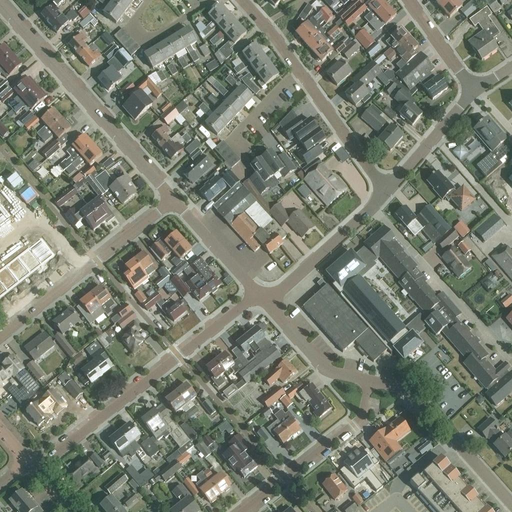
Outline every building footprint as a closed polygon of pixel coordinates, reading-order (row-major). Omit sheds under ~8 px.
[(50,0),(50,1),(53,4),(40,16),(51,27),(61,18),(56,13),(59,11),(57,8),(66,0),(50,0)] [(114,0),(111,4),(124,14),(132,3),(127,0),(114,0)] [(357,0),(339,0),(339,1),(344,6),(350,1),(352,4),(338,17),(343,22),(360,7),(355,2),(357,0)] [(372,21),(387,7),(383,3),(385,2),(385,1),(383,0),(376,0),(368,7),(372,12),(364,19),(368,24),(372,21)] [(432,0),(440,8),(449,0),(432,0)] [(455,0),(449,0),(440,8),(449,18),(462,7),(455,0)] [(467,17),(479,6),(478,5),(482,3),(479,0),(473,0),(474,0),(461,11),(467,17)] [(494,14),(501,9),(496,2),(489,7),(494,14)] [(116,24),(124,14),(111,4),(104,14),(104,15),(113,21),(116,24)] [(304,11),(308,14),(312,8),(308,5),(304,11)] [(199,35),(203,39),(218,26),(229,16),(220,6),(209,17),(213,22),(201,33),(199,35)] [(360,7),(343,22),(347,27),(364,12),(360,7)] [(390,11),(387,7),(372,21),(368,24),(377,33),(395,16),(396,14),(392,10),(390,11)] [(500,34),(487,17),(492,14),(487,8),(469,20),(474,27),(478,24),(483,32),(468,43),(481,61),(497,50),(491,41),(500,34)] [(84,20),(90,14),(91,14),(87,9),(79,15),(84,20)] [(304,44),(321,28),(319,26),(324,22),(326,24),(332,18),(324,9),(296,34),(304,44)] [(62,17),(61,18),(51,27),(57,34),(73,20),(74,21),(78,18),(72,11),(67,16),(67,17),(64,20),(62,17)] [(191,18),(195,26),(207,19),(203,12),(191,18)] [(98,24),(90,14),(84,20),(78,24),(83,29),(90,23),(94,27),(98,24)] [(218,26),(226,36),(238,25),(229,16),(218,26)] [(238,25),(226,36),(231,40),(226,45),(230,50),(235,45),(247,35),(238,25)] [(336,36),(341,32),(339,29),(337,27),(332,31),(336,36)] [(323,43),(319,38),(325,33),(321,28),(304,44),(313,53),(323,43)] [(118,42),(127,34),(123,29),(113,37),(118,42)] [(186,49),(185,49),(194,64),(199,60),(190,46),(196,42),(188,29),(177,36),(186,49)] [(366,51),(375,43),(363,30),(354,38),(366,51)] [(409,39),(400,30),(391,38),(394,42),(390,47),(391,48),(383,55),(387,59),(409,39)] [(321,62),(327,58),(332,53),(328,49),(334,43),(332,40),(336,36),(332,31),(327,35),(329,38),(323,43),(313,53),(321,62)] [(78,57),(87,49),(82,44),(86,40),(81,34),(77,38),(68,45),(78,57)] [(127,34),(118,42),(122,47),(131,39),(127,34)] [(214,47),(221,40),(217,35),(209,42),(214,47)] [(175,56),(185,49),(186,49),(177,36),(166,42),(175,56)] [(127,52),(136,44),(131,39),(122,47),(127,52)] [(417,48),(409,39),(394,52),(402,60),(395,66),(400,71),(416,56),(412,52),(417,48)] [(346,48),(341,53),(347,61),(360,50),(359,48),(361,47),(355,40),(346,48)] [(164,63),(175,56),(166,42),(155,49),(164,63)] [(345,47),(341,43),(333,50),(337,54),(345,47)] [(376,43),(365,52),(370,59),(381,49),(376,43)] [(122,49),(117,44),(114,46),(111,49),(107,45),(102,49),(106,53),(104,55),(109,62),(120,52),(122,49)] [(136,44),(127,52),(131,57),(140,48),(136,44)] [(204,58),(210,54),(204,45),(199,49),(204,58)] [(234,53),(230,50),(226,45),(218,52),(226,60),(234,53)] [(250,65),(263,56),(255,45),(242,55),(250,65)] [(0,66),(12,56),(4,46),(0,49),(0,66)] [(87,49),(78,57),(88,68),(97,60),(96,60),(101,56),(96,51),(92,55),(87,49)] [(153,70),(164,63),(155,49),(145,56),(153,70)] [(119,52),(114,57),(124,68),(132,61),(122,50),(119,52)] [(433,70),(420,54),(391,81),(401,90),(402,89),(411,98),(417,91),(413,88),(433,70)] [(0,66),(0,74),(4,71),(9,77),(22,66),(12,56),(0,66)] [(258,75),(270,66),(263,56),(250,65),(258,75)] [(183,70),(188,67),(183,58),(178,61),(183,70)] [(336,86),(350,74),(340,63),(326,75),(336,86)] [(364,104),(370,98),(367,95),(371,92),(366,86),(381,72),(372,63),(351,82),(355,86),(345,96),(355,107),(361,101),(364,104)] [(237,75),(245,69),(242,64),(233,70),(237,75)] [(172,77),(177,73),(172,65),(167,68),(172,77)] [(98,80),(108,91),(121,80),(116,75),(120,72),(114,66),(98,80)] [(270,66),(258,75),(261,80),(257,83),(261,89),(278,77),(270,66)] [(220,80),(228,72),(223,67),(215,75),(220,80)] [(161,84),(167,80),(161,71),(155,74),(161,84)] [(435,81),(429,73),(421,81),(425,87),(424,89),(433,101),(447,90),(438,78),(435,81)] [(244,85),(249,81),(253,79),(249,74),(241,80),(244,85)] [(23,101),(38,87),(29,77),(14,91),(19,97),(10,105),(13,109),(23,101)] [(236,83),(229,77),(225,81),(232,88),(236,83)] [(216,82),(211,78),(207,82),(212,86),(228,102),(223,107),(235,117),(243,108),(232,97),(216,82)] [(161,95),(147,79),(127,96),(131,101),(123,108),(134,121),(151,106),(140,94),(146,89),(156,99),(161,95)] [(0,93),(9,86),(5,81),(0,84),(0,93)] [(249,81),(244,85),(256,96),(260,91),(249,81)] [(125,97),(135,88),(130,83),(120,91),(125,97)] [(389,95),(397,87),(391,83),(384,91),(389,95)] [(12,110),(16,115),(23,109),(25,109),(28,107),(31,111),(47,97),(38,87),(23,101),(13,109),(12,110)] [(232,97),(243,108),(252,99),(241,88),(237,92),(232,97)] [(411,98),(402,89),(401,90),(393,99),(405,108),(399,115),(412,126),(422,115),(412,106),(415,102),(411,98)] [(215,107),(219,102),(211,95),(207,100),(215,107)] [(164,114),(171,107),(168,104),(160,110),(164,114)] [(206,116),(210,111),(203,104),(198,109),(206,116)] [(390,152),(402,137),(379,117),(382,114),(373,105),(361,118),(382,137),(378,141),(390,152)] [(226,127),(235,117),(223,107),(214,116),(226,127)] [(392,121),(397,116),(387,107),(383,112),(392,121)] [(167,126),(179,116),(172,108),(160,118),(167,126)] [(40,139),(62,119),(53,110),(41,121),(45,127),(41,130),(36,135),(40,139)] [(24,127),(34,118),(29,112),(19,121),(24,127)] [(217,136),(226,127),(214,116),(206,125),(217,136)] [(31,129),(40,121),(35,117),(27,125),(31,129)] [(62,119),(40,139),(44,144),(49,139),(53,136),(58,141),(71,129),(62,119)] [(300,143),(317,130),(310,120),(302,126),(297,119),(282,130),(290,141),(295,137),(300,143)] [(506,141),(487,119),(473,131),(492,153),(476,167),(486,178),(502,165),(499,162),(506,157),(508,160),(511,155),(511,139),(510,137),(506,141)] [(161,150),(170,142),(165,136),(169,133),(164,127),(160,131),(160,130),(151,138),(161,150)] [(317,130),(300,143),(304,149),(299,153),(307,164),(322,154),(317,146),(325,140),(317,130)] [(170,142),(161,150),(171,161),(180,153),(179,153),(184,149),(181,146),(184,142),(181,139),(177,135),(170,142)] [(186,135),(181,139),(184,142),(187,145),(191,141),(186,135)] [(71,148),(67,143),(54,154),(59,159),(66,153),(70,158),(66,162),(65,161),(58,167),(63,173),(65,171),(71,166),(93,146),(84,136),(71,148)] [(190,156),(201,146),(196,140),(194,142),(185,150),(190,156)] [(61,147),(56,141),(42,153),(48,159),(54,154),(61,147)] [(214,150),(218,155),(227,146),(223,141),(217,147),(214,150)] [(93,146),(71,166),(75,170),(85,162),(89,166),(89,167),(102,155),(93,146)] [(232,151),(227,146),(218,155),(222,160),(232,151)] [(198,150),(189,157),(193,162),(202,154),(198,150)] [(236,156),(232,151),(222,160),(227,164),(236,156)] [(261,159),(273,177),(280,173),(284,178),(295,170),(284,155),(277,160),(271,152),(261,159)] [(240,161),(236,156),(227,164),(231,169),(240,161)] [(210,164),(202,157),(183,175),(190,183),(190,182),(192,185),(207,171),(205,169),(210,164)] [(267,182),(273,177),(261,159),(250,167),(256,175),(249,180),(260,195),(271,187),(267,182)] [(301,170),(306,177),(321,164),(317,159),(301,170)] [(328,173),(323,167),(324,166),(322,164),(304,180),(327,207),(346,191),(337,181),(336,181),(332,177),(333,175),(330,172),(328,173)] [(71,166),(65,171),(69,176),(75,170),(71,166)] [(96,172),(91,167),(83,174),(81,173),(72,181),(75,185),(84,177),(86,179),(96,172)] [(301,181),(306,177),(302,171),(297,174),(301,181)] [(121,205),(135,195),(127,184),(130,182),(126,176),(115,185),(105,172),(98,177),(95,172),(91,176),(105,194),(110,190),(121,205)] [(438,172),(427,182),(434,190),(433,190),(442,200),(445,198),(448,202),(451,200),(461,212),(474,201),(463,188),(456,193),(454,190),(445,179),(444,179),(438,172)] [(232,190),(239,184),(240,182),(231,173),(223,180),(232,190)] [(100,198),(105,194),(91,176),(86,179),(85,181),(98,198),(100,198)] [(208,202),(224,187),(215,178),(199,193),(208,202)] [(239,184),(232,190),(213,206),(253,253),(261,246),(269,255),(283,244),(281,241),(287,236),(273,221),(272,222),(239,184)] [(305,200),(311,194),(303,186),(297,191),(305,200)] [(59,209),(77,195),(72,189),(55,203),(59,209)] [(260,195),(255,199),(267,212),(272,208),(260,195)] [(104,204),(100,199),(88,208),(102,225),(106,221),(107,223),(114,218),(108,209),(106,211),(102,206),(104,204)] [(291,218),(278,204),(269,213),(282,227),(286,223),(295,233),(296,232),(302,238),(314,228),(299,211),(291,218)] [(450,230),(429,206),(414,219),(405,208),(396,216),(414,237),(421,231),(434,245),(436,243),(450,230)] [(79,215),(74,209),(65,216),(74,228),(84,220),(93,231),(102,225),(88,208),(79,215)] [(496,215),(477,231),(486,242),(505,225),(496,215)] [(384,227),(364,244),(365,245),(377,259),(379,257),(400,282),(398,283),(425,314),(430,320),(451,303),(442,293),(437,298),(424,283),(427,281),(422,276),(422,277),(415,268),(417,266),(393,239),(394,239),(384,227)] [(450,230),(436,243),(441,249),(448,243),(449,245),(458,237),(451,229),(450,230)] [(156,246),(150,251),(160,263),(172,252),(184,242),(176,233),(165,243),(161,239),(155,244),(156,246)] [(0,292),(2,295),(8,291),(14,286),(10,282),(16,278),(22,273),(25,278),(31,273),(36,269),(33,264),(39,260),(44,256),(48,260),(54,255),(41,238),(38,241),(41,244),(32,251),(20,260),(9,269),(0,276),(0,292)] [(184,242),(172,252),(176,257),(171,262),(176,268),(181,263),(180,261),(192,251),(184,242)] [(463,254),(469,250),(463,243),(458,247),(463,254)] [(350,252),(326,273),(335,283),(331,287),(387,351),(390,354),(394,351),(403,362),(421,346),(413,336),(419,330),(425,325),(430,320),(425,314),(421,317),(419,315),(412,322),(402,329),(359,280),(376,266),(374,263),(378,259),(377,259),(365,245),(353,256),(350,252)] [(511,253),(511,254),(505,246),(492,256),(511,279),(511,253)] [(458,278),(470,268),(453,248),(441,258),(458,278)] [(143,272),(147,277),(158,269),(154,264),(152,265),(143,253),(134,260),(136,263),(143,272)] [(212,275),(200,259),(189,268),(198,279),(210,293),(211,293),(212,294),(216,290),(215,289),(221,285),(213,275),(212,275)] [(143,272),(136,263),(134,260),(125,267),(129,273),(124,278),(134,290),(148,279),(147,277),(143,272)] [(175,279),(189,267),(184,261),(171,274),(175,279)] [(162,288),(170,282),(173,279),(164,267),(157,272),(163,280),(159,284),(162,288)] [(210,293),(198,279),(187,288),(188,288),(191,293),(199,302),(210,293)] [(367,331),(326,286),(327,286),(321,280),(316,284),(322,290),(302,308),(342,353),(354,342),(373,363),(387,351),(368,330),(367,331)] [(115,306),(100,287),(90,295),(105,314),(107,317),(112,313),(109,310),(115,306)] [(140,291),(136,295),(134,296),(142,305),(147,300),(140,291)] [(77,309),(90,326),(105,314),(90,295),(80,303),(81,305),(77,309)] [(155,295),(142,305),(147,312),(156,305),(165,315),(167,314),(173,322),(185,313),(183,309),(188,306),(184,300),(179,304),(178,304),(173,309),(169,304),(167,307),(160,299),(159,300),(155,295)] [(430,320),(425,325),(436,337),(442,331),(467,361),(463,364),(488,392),(485,395),(496,407),(511,392),(511,374),(511,372),(509,374),(507,371),(510,368),(505,363),(495,372),(484,359),(487,356),(477,344),(480,342),(475,336),(472,338),(468,334),(470,331),(466,326),(463,328),(455,319),(461,314),(451,303),(430,320)] [(117,312),(122,319),(131,312),(126,305),(117,312)] [(62,335),(79,322),(70,310),(53,324),(54,325),(53,327),(56,330),(57,329),(62,335)] [(137,319),(131,312),(122,319),(116,324),(122,331),(137,319)] [(133,354),(139,350),(137,347),(142,343),(135,334),(139,331),(133,323),(127,328),(131,332),(122,340),(133,354)] [(264,346),(260,342),(264,338),(256,328),(247,336),(257,349),(262,355),(272,347),(269,342),(264,346)] [(96,339),(101,346),(104,349),(113,342),(105,333),(103,334),(99,337),(96,339)] [(35,362),(54,347),(43,334),(31,344),(32,345),(26,350),(35,362)] [(70,360),(76,354),(59,334),(53,338),(70,360)] [(262,355),(257,349),(247,336),(237,344),(245,354),(249,351),(253,355),(252,356),(254,358),(248,363),(250,366),(256,361),(262,355)] [(90,385),(92,384),(92,385),(98,381),(97,380),(108,371),(102,363),(106,359),(100,351),(101,349),(96,342),(85,351),(94,362),(81,373),(90,385)] [(246,369),(254,378),(280,357),(272,347),(262,355),(263,356),(256,361),(250,366),(246,369)] [(216,360),(215,361),(224,373),(229,378),(234,374),(234,375),(238,372),(231,364),(224,354),(221,357),(219,356),(216,358),(216,360)] [(238,359),(246,369),(250,366),(248,363),(242,355),(238,359)] [(15,378),(24,370),(21,368),(12,357),(6,362),(9,365),(1,371),(0,369),(0,384),(1,384),(2,384),(11,376),(14,379),(15,378)] [(218,388),(224,383),(219,377),(224,373),(215,361),(206,368),(215,380),(213,382),(218,388)] [(38,382),(45,376),(33,362),(26,367),(38,382)] [(296,373),(286,362),(277,370),(277,369),(264,381),(269,387),(278,379),(283,385),(296,373)] [(243,381),(246,384),(254,378),(246,369),(239,374),(239,375),(243,381)] [(23,388),(19,392),(13,397),(20,406),(40,389),(24,370),(15,378),(23,388)] [(82,394),(65,373),(58,379),(75,400),(82,394)] [(246,384),(243,381),(235,387),(238,391),(246,384)] [(285,395),(290,400),(295,396),(302,405),(307,402),(311,407),(322,398),(318,392),(311,384),(298,394),(296,391),(294,388),(285,395)] [(196,398),(185,385),(175,393),(185,406),(189,410),(193,416),(194,415),(198,412),(190,402),(196,398)] [(227,400),(238,392),(233,385),(223,393),(227,400)] [(268,409),(271,406),(285,395),(279,388),(262,402),(267,409),(268,408),(268,409)] [(52,390),(26,412),(32,419),(34,421),(39,427),(45,422),(47,424),(53,419),(50,416),(54,413),(57,416),(67,408),(52,390)] [(175,414),(185,406),(175,393),(165,401),(175,414)] [(293,404),(290,400),(285,396),(280,401),(287,409),(293,404)] [(322,398),(311,407),(315,412),(313,414),(318,420),(331,409),(322,398)] [(210,417),(216,411),(207,400),(201,405),(210,417)] [(179,429),(162,408),(156,413),(154,411),(141,421),(150,433),(157,442),(163,437),(165,440),(169,436),(180,449),(177,451),(181,457),(194,447),(190,442),(189,442),(179,429)] [(196,418),(194,415),(193,416),(189,410),(184,414),(189,419),(188,419),(191,423),(196,418)] [(275,416),(292,438),(300,431),(291,419),(293,417),(289,412),(285,415),(281,411),(275,416)] [(270,413),(262,418),(265,423),(273,418),(270,413)] [(292,438),(275,416),(274,417),(276,419),(278,421),(267,429),(271,434),(273,433),(282,445),(292,438)] [(386,431),(371,443),(383,459),(392,453),(397,459),(403,454),(399,447),(395,442),(408,431),(399,419),(385,430),(386,431)] [(501,435),(494,428),(495,427),(495,426),(489,419),(478,430),(486,439),(487,438),(494,446),(493,447),(504,458),(511,451),(511,432),(509,429),(503,435),(502,434),(501,435)] [(179,429),(189,442),(190,442),(197,436),(186,423),(179,429)] [(137,448),(134,444),(133,443),(140,438),(130,425),(119,433),(129,446),(134,451),(133,451),(138,457),(139,457),(141,459),(146,455),(144,453),(139,447),(137,448)] [(265,443),(271,438),(263,428),(257,433),(265,443)] [(119,454),(129,446),(119,433),(109,441),(119,454)] [(201,442),(207,449),(213,444),(207,436),(201,441),(202,442),(201,442)] [(244,479),(256,469),(243,454),(249,450),(239,436),(229,444),(233,449),(222,457),(234,472),(237,470),(244,479)] [(151,458),(159,452),(149,439),(141,445),(151,458)] [(207,449),(201,442),(195,447),(205,459),(211,454),(207,449)] [(423,446),(417,451),(420,455),(427,450),(423,446)] [(271,458),(276,454),(270,448),(266,451),(271,458)] [(363,453),(361,450),(353,456),(367,473),(368,472),(379,464),(367,449),(363,453)] [(107,451),(101,457),(105,462),(112,456),(107,451)] [(176,461),(181,457),(177,451),(171,456),(176,461)] [(99,469),(105,464),(95,454),(90,458),(99,469)] [(381,489),(368,472),(367,473),(353,456),(344,463),(346,466),(341,470),(356,488),(360,485),(357,481),(362,477),(375,494),(381,489)] [(93,469),(85,459),(67,474),(76,484),(93,469)] [(488,511),(440,459),(418,478),(417,477),(410,484),(434,511),(488,511)] [(169,467),(175,474),(182,469),(176,461),(169,467)] [(125,471),(134,481),(140,476),(131,466),(125,471)] [(165,482),(175,474),(169,467),(159,475),(165,482)] [(161,472),(158,468),(152,472),(155,476),(161,472)] [(391,481),(396,478),(391,469),(386,472),(391,481)] [(207,471),(203,474),(208,480),(212,477),(207,471)] [(208,480),(203,474),(202,473),(196,477),(200,482),(195,486),(209,504),(220,495),(210,483),(208,480)] [(110,496),(128,481),(122,474),(104,489),(110,496)] [(210,483),(220,495),(230,487),(220,475),(210,483)] [(334,501),(347,491),(334,475),(322,485),(334,501)] [(184,483),(195,497),(200,493),(189,479),(184,483)] [(127,507),(137,498),(135,496),(141,491),(132,480),(128,484),(134,491),(132,492),(133,494),(123,503),(127,507)] [(198,511),(186,496),(187,495),(180,486),(171,493),(181,505),(171,511),(198,511)] [(31,511),(35,509),(22,493),(9,503),(16,511),(31,511)] [(357,495),(352,499),(358,507),(363,503),(357,495)] [(154,496),(151,499),(159,510),(163,507),(157,501),(158,500),(154,496)] [(104,511),(122,511),(111,498),(100,507),(104,511)] [(352,502),(341,510),(343,511),(351,511),(357,508),(352,502)]
